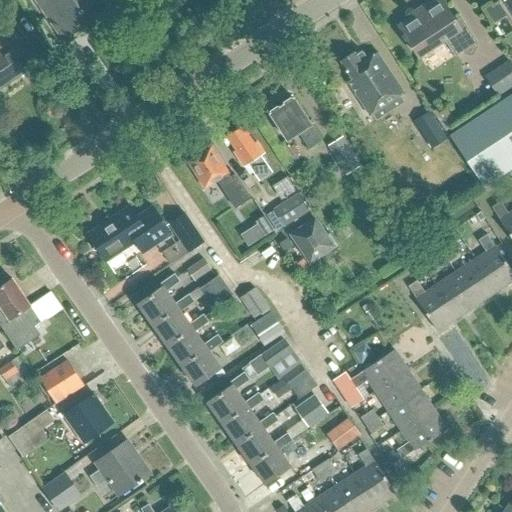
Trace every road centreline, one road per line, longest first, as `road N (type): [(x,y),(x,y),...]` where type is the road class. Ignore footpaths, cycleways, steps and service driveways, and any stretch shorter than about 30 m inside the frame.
road 1 (residential): [(231,511),(18,201)]
road 2 (tertiary): [(18,201),(332,0)]
